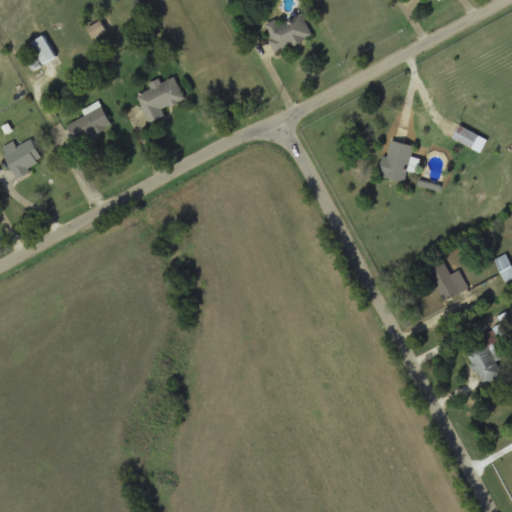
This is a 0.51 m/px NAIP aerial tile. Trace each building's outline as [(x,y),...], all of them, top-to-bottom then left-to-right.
[(312,36),(301,11),(266,27),(277,52),(312,36)] [(106,28),(100,21),(90,29),(96,37),(106,28)] [(31,42),(43,63),(56,56),(45,35),(31,42)] [(138,94),(149,123),(166,116),(163,108),(185,99),(176,78),(138,94)] [(69,123),(75,141),(112,127),(102,101),(83,108),(86,117),(69,123)] [(453,139),(481,152),(488,139),(460,125),(453,139)] [(18,177),(45,162),(32,139),(18,147),(15,141),(2,148),(18,177)] [(415,145),(390,139),(380,176),(405,182),(415,145)] [(496,259),(505,281),(511,278),(511,265),(507,254),(496,259)] [(459,270),(452,274),(444,262),(428,271),(446,302),(469,288),(459,270)] [(500,358),(488,338),(465,351),(485,385),(504,374),(496,360),(500,358)]
